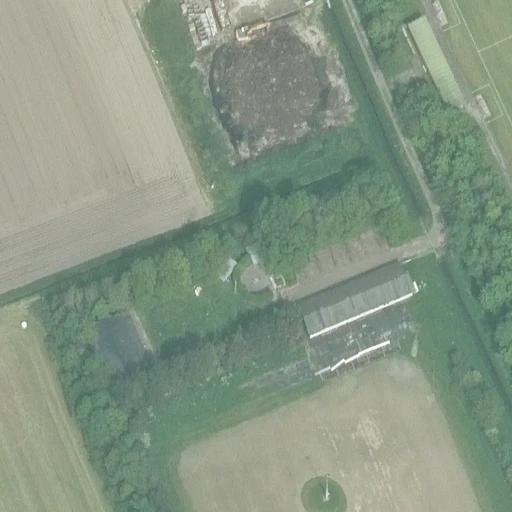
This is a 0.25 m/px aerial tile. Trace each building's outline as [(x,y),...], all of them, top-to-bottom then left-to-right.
[(390,45),(389,45),(400,68),(402,67),(410,64),(399,40),(390,45)] [(424,83),(403,92),(407,102),(429,93),(424,83)] [(272,259),(259,255),(266,274),(276,270),(272,259)] [(297,309),(309,338),(411,296),(398,267),(297,309)] [(83,334),(105,388),(149,370),(127,316),(83,334)]
